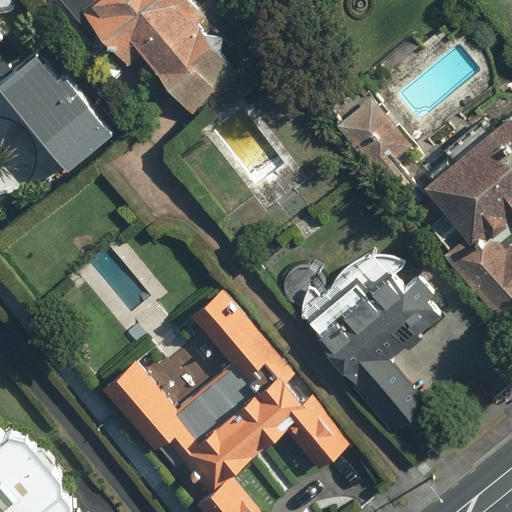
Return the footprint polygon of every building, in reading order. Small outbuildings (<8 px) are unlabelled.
[(76,0),(72,3),(97,34),(105,28),(133,65),(148,53),(194,114),(244,76),(200,18),(206,13),(195,0),(76,0)] [(3,80),(72,164),(117,128),(68,68),(61,73),(41,49),(3,80)] [(419,139),(370,79),(334,108),(383,168),(419,139)] [(511,112),(431,178),(471,228),(447,247),(504,322),(511,315),(511,112)] [(443,307),(429,291),(434,287),(419,269),(405,281),(392,264),(318,324),(352,365),(346,370),(393,427),(428,398),(389,351),(443,307)] [(352,436),(315,390),(307,396),(289,374),(296,368),(225,281),(192,308),(237,363),(182,407),(139,354),(105,381),(156,443),(168,433),(210,483),(197,494),(211,511),(263,511),(267,509),(236,472),(291,428),(320,463),(352,436)] [(74,511),(64,475),(30,430),(0,422),(0,511),(74,511)]
